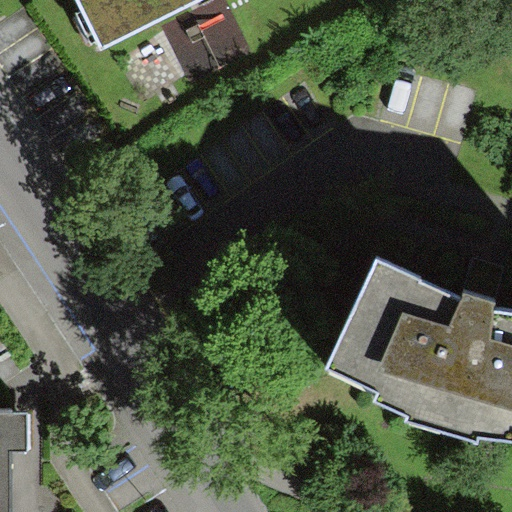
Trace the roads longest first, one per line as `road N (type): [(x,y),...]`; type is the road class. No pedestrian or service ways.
road 1 (unknown): [(110,335),(280,170),(337,146),(379,141),(442,168),(453,182)]
road 2 (residential): [(224,511),(0,176)]
